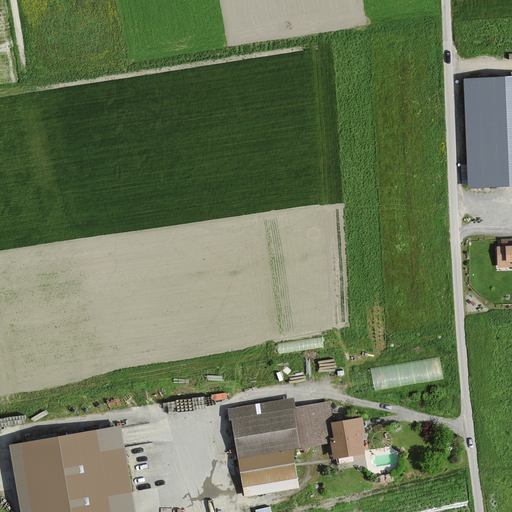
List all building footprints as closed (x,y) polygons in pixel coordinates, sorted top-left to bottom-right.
[(469,188),(511,186),(511,77),(465,79),(469,188)] [(497,248),(498,266),(511,265),(511,239),(502,240),(503,248),(497,248)] [(372,388),(443,377),(440,356),(369,367),(372,388)] [(229,410),(237,458),(239,458),(246,496),(298,487),(291,449),(301,447),(332,442),(335,458),(364,453),(361,433),(364,432),(362,418),(357,419),(354,419),(333,423),(330,403),(294,409),(293,400),(229,410)] [(13,450),(23,511),(134,511),(121,432),(13,450)]
